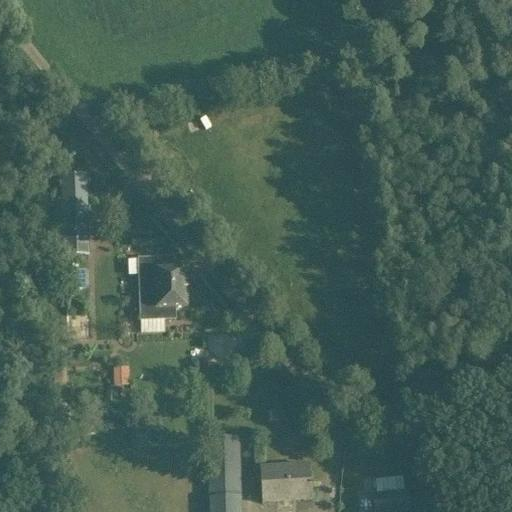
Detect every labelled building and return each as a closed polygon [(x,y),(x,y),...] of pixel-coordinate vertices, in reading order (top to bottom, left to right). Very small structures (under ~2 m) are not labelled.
[(88,237),(86,177),(62,178),(65,238),(88,237)] [(69,342),(92,341),(89,255),(66,256),(69,342)] [(138,324),(175,322),(174,310),(187,309),(186,271),(174,272),(174,260),(136,261),(138,324)] [(130,371),(115,371),(115,387),(130,387),(130,371)] [(262,505),(312,502),(310,467),(260,470),(262,505)] [(409,511),(407,494),(403,494),(402,479),(376,482),(377,497),(373,497),(374,511),(409,511)] [(209,498),(209,511),(240,511),(240,497),(209,498)]
